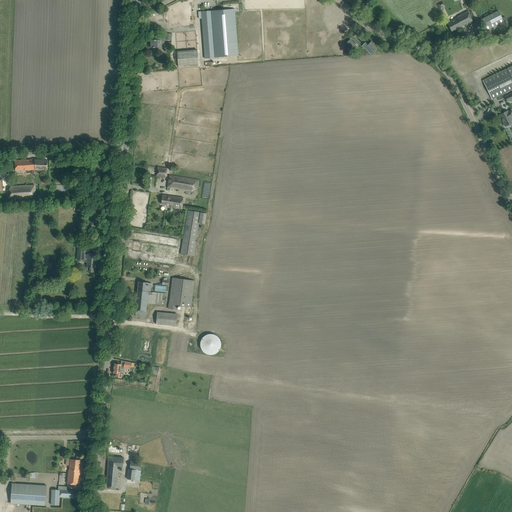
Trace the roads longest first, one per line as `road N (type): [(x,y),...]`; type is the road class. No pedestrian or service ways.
road 1 (unclassified): [(93,511),(124,148)]
road 2 (unclassified): [(511,200),(440,64),(335,0)]
road 3 (unclassified): [(124,148),(132,10)]
road 4 (unclassified): [(0,154),(124,148)]
